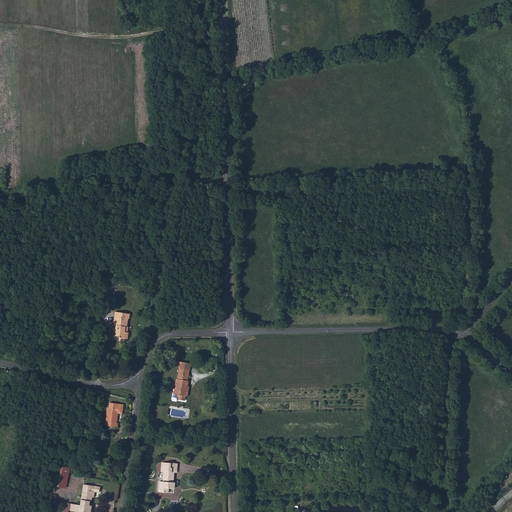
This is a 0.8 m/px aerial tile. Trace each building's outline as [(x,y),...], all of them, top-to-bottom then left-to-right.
[(130,332),(128,331),(126,331),(127,326),(128,327),(129,318),(130,318),(131,313),(116,311),(115,322),(118,323),(116,335),(121,336),(121,337),(129,338),(130,332)] [(174,394),(179,395),(186,396),(188,396),(189,391),(186,391),(187,386),(188,386),(189,381),(188,381),(190,370),(180,368),(178,379),(177,378),(174,394)] [(105,425),(117,427),(117,423),(116,423),(117,413),(122,413),(123,404),(110,402),(109,407),(107,407),(105,425)] [(163,462),(162,467),(164,467),(164,471),(164,481),(160,480),(159,491),(168,492),(169,487),(174,488),(175,482),(174,482),(174,472),(176,472),(176,468),(178,468),(178,463),(163,462)] [(69,468),(56,463),(55,467),(52,486),(66,488),(69,473),(69,468)] [(83,490),(82,490),(79,505),(70,504),(69,511),(78,511),(89,511),(91,506),(90,506),(88,505),(89,502),(90,502),(91,497),(93,497),(94,491),(98,492),(99,487),(84,485),(83,490)]
